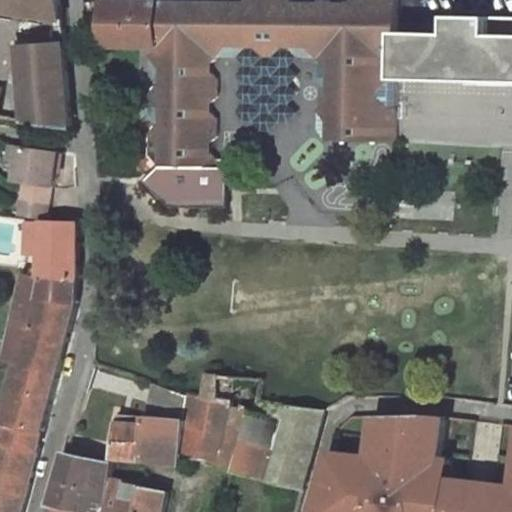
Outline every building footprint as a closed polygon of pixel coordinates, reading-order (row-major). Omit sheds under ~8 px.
[(0,0),(0,10),(65,20),(62,0),(0,0)] [(511,16),(495,17),(453,16),(452,32),(425,32),(399,32),(400,0),(353,0),(354,2),(293,2),(293,0),(248,0),(248,2),(106,0),(106,46),(160,46),(152,55),(163,68),(163,85),(162,85),(161,86),(152,95),(153,96),(163,107),(162,125),(160,125),(152,135),(163,147),(162,165),(162,166),(219,166),(219,158),(213,153),(213,142),(219,136),(220,118),(213,113),(213,102),(220,96),(220,79),(214,73),(214,62),(220,56),(230,47),(257,47),(267,56),(273,56),(283,47),(309,47),(319,57),(320,58),(329,68),(329,87),(329,99),(319,109),(329,120),(329,140),(398,141),(399,79),(475,81),(475,72),(511,73),(511,16)] [(65,20),(0,10),(0,17),(65,27),(65,20)] [(66,37),(16,41),(17,48),(24,47),(67,43),(66,37)] [(67,43),(24,47),(27,93),(30,120),(73,126),(67,43)] [(24,47),(17,48),(20,93),(27,93),(24,47)] [(301,95),(292,85),(300,76),(292,67),(302,57),(319,57),(309,47),(283,47),(273,56),(267,56),(257,47),(230,47),(220,56),(238,56),(247,66),(239,75),(247,84),(238,93),(246,103),(237,112),(246,122),(255,122),(264,130),(273,131),(282,122),(274,113),(283,104),(292,104),(301,95)] [(163,68),(152,55),(152,74),(162,85),(163,85),(163,68)] [(329,87),(329,68),(320,58),(320,78),(329,87)] [(511,81),(511,73),(475,72),(475,81),(511,81)] [(162,125),(163,107),(153,96),(153,115),(162,125)] [(329,140),(329,120),(319,109),(319,129),(329,140)] [(162,165),(163,147),(152,135),(152,154),(162,165)] [(61,151),(11,144),(9,161),(21,163),(18,181),(26,182),(55,186),(56,186),(61,151)] [(219,166),(162,166),(146,181),(173,208),(231,208),(232,158),(219,158),(219,166)] [(55,186),(26,182),(23,197),(53,201),(55,186)] [(53,201),(23,197),(21,214),(50,217),(53,201)] [(80,223),(47,222),(44,276),(43,300),(79,303),(80,279),(80,223)] [(44,276),(27,272),(27,273),(21,298),(43,300),(44,276)] [(43,300),(21,298),(8,360),(25,364),(43,300)] [(79,303),(43,300),(25,364),(61,372),(79,303)] [(61,372),(25,364),(8,431),(4,443),(40,450),(45,432),(61,372)] [(266,379),(209,374),(206,395),(206,397),(235,401),(262,401),(266,379)] [(193,393),(155,381),(149,416),(189,419),(193,393)] [(149,416),(123,414),(115,457),(181,464),(182,455),(220,460),(219,468),(237,471),(306,490),(328,410),(262,401),(235,401),(206,397),(206,395),(193,393),(189,419),(149,416)] [(387,459),(336,454),(320,510),(330,511),(511,511),(511,486),(441,478),(447,417),(431,414),(391,416),(387,459)] [(40,450),(4,443),(3,447),(0,459),(0,511),(24,511),(27,500),(40,450)] [(93,511),(104,511),(113,480),(114,480),(115,480),(115,479),(117,464),(80,456),(69,453),(52,511),(83,511),(83,510),(93,511)] [(165,511),(170,492),(115,480),(114,480),(113,480),(104,511),(165,511)] [(238,491),(230,489),(227,498),(229,498),(225,511),(228,511),(233,511),(237,500),(235,500),(238,491)]
